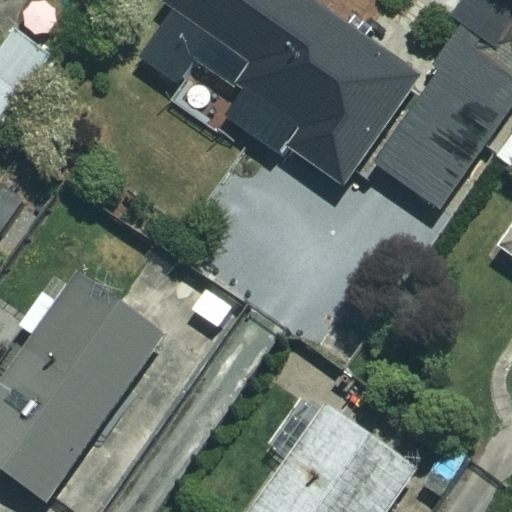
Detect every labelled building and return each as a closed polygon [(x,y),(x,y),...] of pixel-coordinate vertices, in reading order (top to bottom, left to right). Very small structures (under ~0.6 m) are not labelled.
[(435,85),(316,0),(185,0),(179,9),(270,74),(238,119),(293,159),(299,151),(357,193),(435,85)] [(0,115),(21,131),(72,62),(28,30),(2,66),(0,64),(0,115)] [(485,104),(449,79),(389,169),(425,193),(485,104)] [(38,207),(0,177),(0,235),(10,243),(38,207)] [(187,351),(79,270),(32,332),(50,346),(0,412),(0,461),(66,511),(187,351)] [(394,314),(369,297),(330,349),(354,367),(394,314)] [(404,511),(432,470),(349,414),(343,424),(314,405),(282,452),(303,466),(272,511),(404,511)] [(0,496),(13,478),(0,468),(0,496)]
